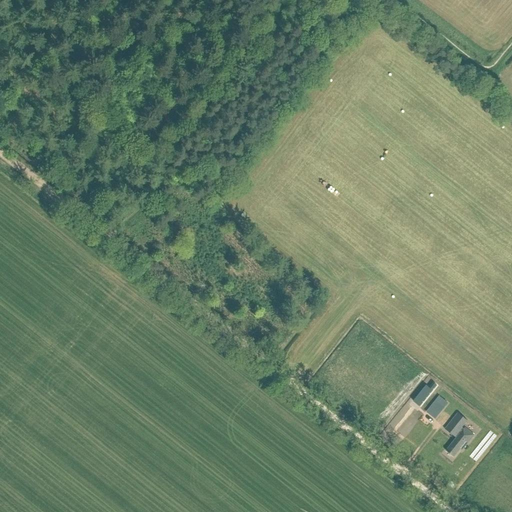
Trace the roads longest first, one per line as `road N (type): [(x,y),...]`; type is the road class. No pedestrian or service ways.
road 1 (track): [(452,511),(110,239)]
road 2 (track): [(110,239),(0,152)]
